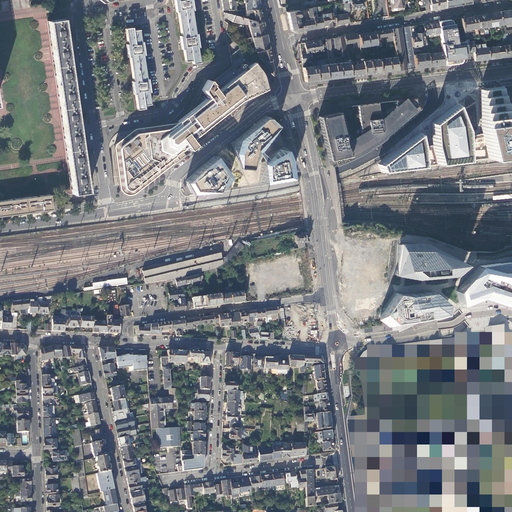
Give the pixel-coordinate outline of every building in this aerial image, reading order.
[(183,49),(185,61),(192,60),(192,63),(200,62),(197,47),(199,46),(197,37),(197,33),(195,34),(192,10),(193,9),(191,0),(173,0),(176,12),(178,12),(181,35),(179,35),(181,49),(183,49)] [(235,1),(234,0),(221,0),(222,2),(223,10),(235,10),(235,5),(236,5),(236,1),(235,1)] [(258,0),(257,0),(244,0),(244,3),(246,3),(246,10),(260,10),(258,0)] [(363,7),(361,0),(349,0),(350,6),(350,9),(363,7)] [(389,0),(391,11),(397,10),(403,10),(402,1),(405,1),(404,0),(389,0)] [(428,0),(419,0),(420,1),(422,1),(423,5),(424,5),(425,11),(430,10),(428,0)] [(444,8),(443,0),(428,0),(430,10),(444,8)] [(333,12),(335,26),(347,24),(346,17),(346,14),(344,13),(336,14),(335,8),(337,8),(336,3),(335,4),(332,4),(333,12)] [(314,29),(311,7),(307,8),(308,17),(309,17),(310,20),(303,21),(302,16),(298,17),(301,31),(314,29)] [(315,12),(314,7),(311,7),(314,29),(323,27),(322,25),(321,17),(316,17),(315,12)] [(511,23),(511,9),(498,12),(501,25),(502,34),(511,32),(511,29),(504,31),(504,27),(503,27),(503,25),(511,23)] [(261,13),(260,10),(246,10),(246,16),(250,16),(249,19),(255,21),(256,23),(263,22),(261,13)] [(298,14),(297,10),(287,11),(286,11),(287,20),(289,29),(291,31),(292,32),(294,32),(301,31),(298,17),(298,14)] [(335,26),(333,12),(321,14),(321,17),(322,25),(327,25),(327,27),(335,26)] [(497,25),(501,25),(498,12),(486,14),(488,26),(488,27),(497,26),(497,25)] [(247,19),(224,13),(225,17),(234,22),(241,24),(245,24),(248,25),(247,19)] [(488,26),(486,14),(474,16),(476,26),(479,26),(479,28),(488,26)] [(478,38),(476,26),(474,16),(460,18),(463,40),(467,40),(471,39),(472,39),(478,38)] [(72,194),(88,192),(87,185),(86,175),(81,143),(79,131),(74,92),(72,81),(67,49),(66,37),(63,18),(48,20),(72,194)] [(264,25),(263,22),(256,23),(255,21),(249,19),(247,19),(248,25),(251,37),(266,34),(264,25)] [(452,24),(451,19),(437,22),(439,36),(441,52),(443,65),(457,63),(458,63),(459,62),(460,61),(460,60),(460,59),(461,59),(466,58),(465,53),(463,41),(459,42),(456,42),(453,23),(452,24)] [(429,37),(439,36),(437,22),(422,24),(424,35),(428,35),(429,37)] [(410,37),(409,26),(391,29),(392,39),(394,49),(397,70),(414,68),(413,54),(412,47),(410,37)] [(135,94),(137,109),(144,108),(144,105),(151,104),(149,92),(150,92),(148,78),(147,79),(143,55),(145,55),(142,41),(141,41),(139,29),(133,30),(132,27),(125,28),(127,43),(126,43),(126,47),(128,57),(129,57),(133,80),(131,81),(132,87),(133,94),(135,94)] [(392,39),(391,29),(373,32),(374,38),(381,37),(381,38),(389,36),(389,39),(392,39)] [(375,44),(374,38),(373,32),(357,35),(359,47),(375,44)] [(511,56),(511,51),(511,44),(511,43),(511,36),(507,37),(508,43),(507,43),(507,45),(505,45),(505,39),(504,39),(504,36),(511,34),(511,32),(502,34),(502,35),(501,35),(501,40),(501,42),(501,45),(502,45),(504,57),(511,56)] [(420,45),(423,45),(421,33),(415,34),(415,37),(410,37),(412,47),(419,46),(419,45),(420,45)] [(267,38),(266,34),(251,37),(249,38),(246,38),(243,39),(248,45),(253,44),(253,45),(249,46),(252,49),(254,49),(255,52),(257,51),(269,48),(267,38)] [(359,47),(357,35),(343,37),(344,44),(352,43),(353,49),(354,48),(359,47)] [(346,56),(344,44),(343,37),(327,39),(324,40),(327,58),(329,58),(336,57),(346,56)] [(323,59),(321,40),(299,44),(300,54),(305,53),(305,54),(311,53),(312,61),(323,59)] [(472,49),(472,41),(467,42),(467,40),(463,40),(463,41),(465,53),(472,51),(473,52),(472,49)] [(134,194),(135,194),(175,162),(231,119),(262,94),(261,92),(266,90),(265,85),(264,78),(263,75),(262,73),(260,70),(259,68),(254,62),(253,63),(246,53),(234,41),(229,44),(233,67),(213,80),(210,78),(209,79),(210,80),(209,81),(208,80),(206,81),(202,90),(203,91),(193,108),(175,122),(172,123),(159,125),(135,128),(116,143),(114,145),(114,146),(114,148),(119,186),(119,187),(120,189),(121,190),(121,191),(122,192),(123,192),(124,193),(125,194),(126,194),(127,195),(130,195),(131,195),(132,195),(133,194),(134,194)] [(501,45),(501,42),(493,43),(493,47),(486,47),(488,59),(504,57),(502,45),(501,45)] [(414,68),(428,67),(426,51),(426,46),(425,44),(423,45),(420,45),(421,53),(413,54),(414,68)] [(473,52),(472,51),(472,53),(473,61),(488,59),(486,47),(484,48),(483,44),(480,44),(480,48),(478,48),(478,44),(474,45),(474,49),(472,49),(473,52)] [(270,53),(269,48),(257,51),(258,54),(255,54),(263,63),(264,63),(272,60),(270,53)] [(379,73),(397,70),(394,49),(390,50),(391,57),(380,59),(379,55),(377,55),(378,59),(379,73)] [(428,67),(443,65),(441,52),(429,54),(428,51),(426,51),(428,67)] [(305,54),(305,53),(300,54),(301,56),(301,63),(304,62),(312,61),(311,53),(305,54)] [(360,58),(360,54),(360,53),(354,54),(355,59),(358,58),(359,60),(357,61),(356,61),(353,62),(353,61),(350,62),(348,55),(346,56),(347,59),(347,61),(350,76),(363,75),(360,58)] [(363,75),(379,73),(378,59),(363,61),(362,57),(360,58),(363,75)] [(275,73),(272,60),(264,63),(273,76),(275,75),(275,73)] [(326,79),(324,64),(322,65),(322,63),(321,63),(320,61),(317,62),(318,65),(305,67),(304,62),(301,63),(305,82),(326,79)] [(350,76),(347,61),(324,64),(326,79),(350,76)] [(482,126),(490,158),(511,155),(511,123),(500,87),(482,90),(482,126)] [(327,161),(332,160),(334,167),(350,160),(363,153),(373,147),(381,142),(385,138),(419,109),(415,104),(414,98),(394,100),(395,108),(378,119),(376,102),(356,105),(360,136),(345,144),(338,112),(327,115),(317,117),(327,161)] [(433,143),(438,164),(470,160),(469,132),(458,104),(432,123),(433,143)] [(244,177),(248,185),(257,183),(292,178),(290,159),(284,146),(278,126),(266,116),(230,143),(237,166),(244,177)] [(378,163),(381,173),(425,167),(425,153),(420,132),(378,163)] [(229,184),(226,157),(218,154),(185,180),(191,193),(219,191),(229,184)] [(0,216),(52,210),(50,195),(47,196),(14,200),(11,200),(0,201),(0,216)] [(307,231),(306,231),(301,231),(301,234),(294,235),(295,240),(302,240),(302,242),(305,241),(308,240),(307,236),(307,231)] [(212,241),(213,247),(231,244),(230,238),(212,241)] [(232,259),(244,246),(238,242),(226,256),(227,256),(232,259)] [(423,243),(398,244),(397,246),(393,274),(403,276),(413,277),(423,277),(450,274),(452,274),(463,263),(423,243)] [(201,271),(225,266),(224,257),(222,250),(142,269),(144,284),(158,282),(166,280),(171,278),(184,275),(196,272),(201,271)] [(232,260),(232,259),(227,256),(224,257),(225,266),(229,265),(232,260)] [(456,291),(459,302),(470,298),(479,294),(483,293),(510,303),(511,302),(511,261),(478,266),(461,285),(456,291)] [(203,280),(201,271),(196,272),(197,275),(184,278),(186,284),(199,281),(203,280)] [(184,278),(184,275),(171,278),(172,281),(175,280),(175,282),(176,286),(186,284),(184,278)] [(106,281),(92,283),(93,287),(84,288),(84,290),(127,285),(126,278),(106,280),(106,281)] [(231,286),(228,286),(229,292),(230,304),(238,303),(243,302),(241,289),(240,289),(239,290),(239,292),(231,294),(231,289),(231,286)] [(184,302),(183,289),(167,291),(167,294),(168,295),(168,298),(173,297),(173,300),(174,300),(177,299),(178,303),(180,303),(180,304),(178,304),(174,305),(174,311),(179,311),(185,310),(184,302)] [(395,293),(378,319),(387,326),(393,325),(403,323),(426,318),(438,315),(446,313),(447,304),(431,291),(407,294),(395,293)] [(226,304),(230,304),(229,292),(228,293),(228,294),(220,295),(221,305),(226,304)] [(220,295),(220,294),(205,296),(206,307),(212,306),(221,305),(220,295)] [(196,308),(206,307),(205,296),(191,298),(192,301),(193,309),(196,308)] [(40,303),(40,298),(37,298),(37,303),(37,314),(48,314),(49,303),(40,303)] [(28,309),(29,300),(12,302),(11,305),(11,307),(11,311),(28,309)] [(126,317),(129,317),(128,306),(119,307),(120,318),(126,317)] [(278,318),(277,308),(269,309),(264,309),(265,318),(266,322),(268,322),(268,319),(270,318),(271,318),(271,319),(278,318)] [(79,328),(79,327),(79,309),(77,309),(77,311),(77,314),(77,316),(68,315),(68,314),(66,314),(66,327),(79,328)] [(265,318),(264,309),(259,310),(255,311),(256,319),(265,318)] [(256,319),(255,311),(250,311),(246,312),(247,322),(247,323),(251,322),(250,318),(253,317),(255,328),(257,328),(257,326),(257,322),(256,319)] [(64,331),(65,312),(62,312),(62,316),(62,319),(62,320),(52,320),(52,331),(57,331),(64,331)] [(92,328),(93,321),(93,312),(91,312),(91,317),(81,317),(81,327),(79,327),(79,328),(78,332),(82,332),(82,327),(92,328)] [(247,322),(246,312),(242,312),(239,313),(240,325),(242,339),(244,339),(245,339),(244,329),(242,330),(242,323),(247,322)] [(240,325),(239,313),(233,313),(228,314),(229,326),(240,325)] [(229,326),(228,314),(223,315),(217,316),(218,322),(219,327),(229,326)] [(111,316),(106,316),(106,322),(106,333),(111,333),(118,333),(119,321),(112,321),(111,320),(110,320),(111,316)] [(218,322),(217,316),(208,317),(199,318),(200,325),(208,324),(218,322)] [(11,329),(11,319),(11,318),(2,318),(2,329),(8,329),(11,329)] [(200,325),(199,318),(183,320),(185,329),(190,329),(192,328),(192,326),(200,325)] [(185,329),(183,320),(176,321),(170,322),(171,329),(172,336),(174,336),(173,331),(174,331),(180,330),(184,329),(185,329)] [(99,333),(106,333),(106,322),(93,321),(92,328),(92,332),(99,333)] [(171,329),(170,322),(166,322),(155,324),(150,324),(149,335),(158,335),(157,331),(162,331),(171,329)] [(149,335),(150,324),(141,326),(133,327),(133,334),(144,335),(149,335)] [(490,327),(487,328),(487,335),(497,334),(507,332),(505,325),(502,326),(496,326),(490,327)] [(259,339),(268,340),(267,334),(267,333),(260,333),(259,326),(257,326),(257,328),(259,339)] [(256,339),(259,339),(257,328),(255,328),(250,329),(250,330),(249,331),(248,331),(249,337),(256,336),(256,339)] [(0,344),(0,343),(0,353),(2,354),(2,355),(10,355),(10,347),(5,346),(5,344),(0,344)] [(19,344),(16,344),(16,355),(16,359),(21,359),(21,356),(26,356),(25,347),(22,345),(19,344)] [(464,345),(448,348),(456,405),(454,406),(455,411),(467,410),(467,405),(472,404),(472,403),(471,396),(464,345)] [(55,346),(52,346),(55,358),(59,357),(60,360),(62,359),(62,358),(60,346),(55,346)] [(67,346),(60,346),(62,358),(66,357),(66,359),(69,359),(69,357),(72,357),(71,353),(69,347),(67,346)] [(53,358),(51,347),(40,350),(41,362),(42,362),(42,361),(45,360),(45,362),(48,361),(48,359),(53,358)] [(76,347),(69,347),(71,353),(78,353),(78,367),(86,366),(83,348),(81,347),(76,347)] [(102,366),(108,364),(107,360),(110,359),(115,358),(115,357),(113,348),(104,348),(98,348),(102,366)] [(179,351),(172,351),(171,363),(186,363),(186,351),(179,351)] [(193,352),(187,351),(187,358),(199,358),(199,361),(201,361),(202,352),(193,352)] [(201,361),(201,363),(210,364),(210,352),(205,352),(202,352),(201,361)] [(255,354),(251,354),(251,357),(251,358),(254,358),(253,368),(261,368),(261,377),(263,377),(264,368),(262,368),(262,357),(256,357),(256,358),(255,358),(255,354)] [(131,355),(115,357),(115,358),(116,363),(117,368),(132,366),(132,356),(131,355)] [(294,355),(288,355),(287,362),(287,367),(299,367),(299,373),(303,372),(303,363),(302,356),(294,355)] [(132,366),(133,371),(136,371),(147,370),(146,359),(146,356),(135,356),(132,356),(132,366)] [(251,358),(251,357),(240,356),(239,369),(248,369),(248,372),(251,373),(251,358)] [(164,357),(160,358),(161,368),(162,368),(163,389),(168,389),(170,389),(170,388),(169,379),(168,367),(167,357),(164,357)] [(264,358),(264,368),(276,369),(276,361),(276,358),(264,358)] [(276,361),(276,369),(276,370),(280,370),(280,373),(284,373),(284,370),(287,371),(287,367),(287,362),(276,361)] [(116,375),(113,363),(111,364),(108,364),(102,366),(103,370),(105,378),(116,375)] [(323,370),(322,365),(312,367),(313,374),(310,374),(311,380),(315,380),(324,379),(323,370)] [(78,367),(73,368),(74,372),(77,372),(78,374),(88,372),(87,368),(86,366),(78,367)] [(88,372),(78,374),(77,374),(79,386),(84,385),(90,384),(89,377),(88,372)] [(53,375),(41,376),(41,383),(42,387),(55,387),(55,385),(53,385),(53,375)] [(201,377),(199,377),(199,389),(209,390),(209,385),(209,378),(201,377)] [(325,384),(324,379),(315,380),(317,393),(326,392),(325,384)] [(16,382),(15,382),(15,394),(27,394),(27,391),(27,388),(25,388),(24,385),(24,381),(16,382)] [(236,383),(224,382),(224,385),(224,390),(227,390),(236,391),(236,383)] [(92,393),(90,384),(84,385),(86,394),(92,393)] [(498,393),(497,385),(476,389),(477,395),(471,396),(472,403),(480,402),(495,400),(494,394),(498,393)] [(127,398),(129,398),(128,396),(124,397),(121,386),(110,388),(111,394),(113,401),(127,398)] [(56,394),(56,387),(55,387),(42,387),(42,393),(42,395),(52,394),(56,394)] [(170,389),(168,389),(168,398),(170,398),(171,409),(172,409),(177,409),(177,401),(176,388),(170,388),(170,389)] [(199,389),(196,389),(196,401),(208,401),(208,395),(209,390),(199,389)] [(242,391),(236,391),(227,390),(226,395),(226,402),(239,402),(243,402),(243,395),(242,393),(242,391)] [(495,402),(511,399),(511,391),(498,393),(494,394),(495,400),(495,402)] [(93,396),(92,393),(86,394),(78,396),(79,403),(94,400),(93,396)] [(326,394),(326,393),(315,395),(316,402),(318,401),(318,400),(327,399),(326,394)] [(27,394),(15,394),(16,403),(25,403),(25,400),(27,400),(27,398),(27,394)] [(52,394),(42,395),(42,398),(42,400),(45,400),(45,405),(53,405),(52,394)] [(127,398),(113,401),(113,404),(114,407),(111,408),(112,411),(129,408),(127,398)] [(162,398),(149,400),(151,430),(156,429),(157,448),(180,446),(178,427),(174,427),(163,428),(162,418),(161,410),(162,410),(171,409),(170,398),(168,398),(162,398)] [(327,403),(327,399),(318,400),(318,401),(316,402),(316,403),(318,403),(319,412),(328,411),(327,403)] [(95,407),(94,401),(85,403),(87,410),(88,414),(96,413),(95,407)] [(226,406),(226,414),(239,415),(240,409),(238,408),(239,402),(226,402),(226,406)] [(193,408),(193,412),(204,412),(205,408),(205,406),(203,406),(204,404),(190,403),(189,408),(193,408)] [(54,419),(53,406),(42,407),(43,415),(43,419),(54,419)] [(26,409),(26,407),(17,407),(13,407),(13,415),(16,415),(16,420),(28,420),(28,414),(27,409),(26,409)] [(445,410),(437,411),(438,421),(447,420),(447,418),(446,418),(445,410)] [(123,411),(112,413),(113,416),(114,421),(131,418),(130,411),(123,413),(123,411)] [(204,412),(193,412),(193,420),(203,420),(203,418),(204,418),(204,415),(204,412)] [(329,419),(328,412),(315,414),(317,430),(330,428),(329,419)] [(511,511),(511,412),(492,415),(482,417),(473,418),(465,424),(453,453),(452,453),(450,453),(449,456),(449,458),(451,459),(438,489),(438,492),(436,493),(435,484),(406,488),(405,487),(402,487),(396,443),(454,434),(458,424),(457,424),(382,434),(384,454),(387,453),(392,486),(392,488),(387,489),(390,510),(437,502),(436,498),(439,497),(450,511),(511,511)] [(96,413),(88,414),(89,422),(85,423),(85,427),(99,424),(97,417),(96,413)] [(226,414),(225,414),(225,418),(225,421),(229,421),(229,428),(230,428),(240,429),(240,415),(239,415),(226,414)] [(308,415),(304,415),(304,421),(304,431),(304,434),(307,433),(315,432),(314,431),(311,432),(311,431),(307,431),(306,421),(313,421),(313,414),(308,415)] [(58,422),(58,419),(54,419),(43,419),(43,424),(43,428),(54,427),(55,427),(55,422),(58,422)] [(28,420),(16,420),(17,433),(28,432),(28,425),(28,420)] [(125,421),(114,423),(114,424),(116,430),(128,427),(127,426),(126,427),(125,421)] [(192,431),(203,432),(204,427),(204,426),(203,426),(203,424),(191,423),(191,422),(187,421),(187,431),(192,431)] [(128,427),(116,430),(116,432),(117,437),(128,435),(128,436),(130,436),(135,435),(133,426),(128,427)] [(54,427),(43,428),(43,432),(44,437),(55,436),(54,427)] [(244,429),(240,429),(230,428),(230,433),(229,433),(229,434),(229,438),(239,439),(239,438),(244,438),(244,429)] [(81,445),(78,429),(72,430),(74,447),(81,445)] [(101,435),(100,430),(94,431),(95,434),(90,435),(91,443),(102,441),(101,435)] [(331,433),(331,430),(318,432),(319,434),(321,434),(321,438),(317,439),(317,440),(332,439),(331,433)] [(203,432),(192,431),(192,440),(202,440),(202,438),(203,438),(203,436),(203,432)] [(119,447),(129,445),(128,444),(132,443),(131,436),(130,437),(130,436),(128,436),(117,438),(119,445),(119,447)] [(366,436),(358,437),(359,448),(361,458),(365,489),(368,511),(376,510),(373,488),(366,436)] [(317,440),(317,443),(321,442),(323,452),(333,450),(332,444),(332,439),(317,440)] [(46,443),(44,443),(44,446),(44,449),(51,449),(55,449),(55,440),(45,440),(46,443)] [(102,441),(91,443),(90,443),(93,458),(95,458),(106,456),(104,448),(102,441)] [(206,442),(192,442),(191,451),(181,451),(181,455),(183,455),(189,455),(192,455),(203,455),(203,449),(203,445),(206,445),(206,442)] [(272,443),(272,448),(271,460),(274,460),(280,459),(280,444),(279,442),(272,443)] [(137,443),(129,445),(119,447),(121,456),(122,461),(134,459),(131,448),(138,446),(137,443)] [(290,458),(290,444),(286,444),(280,444),(280,459),(283,459),(290,458)] [(304,449),(304,444),(290,444),(290,458),(297,457),(304,456),(304,449)] [(83,460),(81,445),(74,447),(76,462),(82,461),(83,460)] [(242,455),(242,452),(242,449),(240,449),(240,451),(235,451),(234,453),(232,453),(232,447),(225,446),(225,449),(221,448),(221,450),(221,454),(232,455),(235,455),(242,455)] [(271,460),(272,448),(257,450),(259,462),(266,461),(271,460)] [(51,452),(51,449),(44,449),(44,453),(51,453),(52,462),(62,461),(62,451),(51,452)] [(242,457),(242,455),(235,455),(236,458),(232,458),(232,455),(221,454),(221,456),(221,460),(223,460),(223,461),(225,461),(225,462),(232,462),(232,465),(241,464),(242,457)] [(183,455),(181,455),(182,466),(182,471),(193,470),(201,469),(202,467),(203,455),(192,455),(192,460),(184,461),(183,455)] [(107,461),(106,456),(95,458),(96,464),(95,464),(96,468),(97,468),(98,473),(109,471),(107,461)] [(251,463),(256,462),(255,456),(242,457),(241,464),(251,463)] [(134,459),(122,461),(123,466),(124,467),(124,469),(140,466),(138,458),(134,459)] [(82,461),(76,462),(77,472),(78,476),(78,477),(78,478),(84,476),(82,461)] [(46,473),(45,473),(45,477),(45,479),(56,479),(56,466),(46,467),(46,473)] [(141,468),(141,466),(140,466),(124,469),(125,475),(126,477),(138,474),(137,471),(140,470),(140,468),(141,468)] [(22,467),(12,467),(12,469),(12,477),(17,476),(23,476),(23,470),(22,470),(22,467)] [(324,468),(324,469),(324,470),(325,478),(330,478),(331,480),(337,480),(336,472),(335,467),(324,468)] [(338,489),(338,486),(312,489),(312,479),(312,470),(311,470),(305,471),(305,488),(305,498),(311,498),(327,496),(339,494),(338,489)] [(111,479),(109,471),(98,473),(95,474),(99,492),(102,491),(113,489),(111,479)] [(305,488),(305,471),(301,472),(299,472),(300,479),(296,480),(296,484),(297,487),(297,488),(305,488)] [(296,480),(295,472),(290,473),(285,474),(286,483),(289,483),(294,482),(294,484),(296,484),(296,480)] [(139,479),(138,474),(126,477),(126,479),(127,485),(145,481),(145,477),(139,479)] [(283,485),(282,474),(277,475),(271,475),(272,486),(283,485)] [(272,486),(271,475),(265,476),(260,477),(261,487),(261,488),(272,486)] [(87,495),(84,476),(78,478),(80,493),(80,496),(87,495)] [(80,493),(78,478),(78,477),(71,478),(73,493),(80,493)] [(261,487),(260,477),(254,478),(248,478),(250,488),(261,487)] [(250,488),(248,478),(242,479),(242,483),(242,485),(241,486),(237,487),(238,497),(251,495),(250,488)] [(30,484),(30,479),(20,480),(20,490),(30,490),(30,484)] [(146,484),(145,481),(127,485),(129,490),(129,493),(141,490),(140,485),(146,484)] [(229,484),(229,481),(224,481),(220,482),(220,485),(222,497),(230,496),(229,484)] [(212,486),(212,483),(206,484),(201,484),(202,491),(202,495),(213,493),(212,486)] [(238,497),(237,487),(237,483),(233,484),(229,484),(230,496),(231,498),(233,498),(237,497),(238,497)] [(56,485),(46,485),(46,490),(46,494),(56,494),(56,485)] [(193,492),(192,485),(188,486),(183,486),(186,509),(191,508),(189,497),(193,496),(193,492)] [(214,498),(222,497),(220,485),(216,485),(212,486),(213,493),(214,498)] [(114,496),(113,489),(102,491),(106,506),(116,504),(114,496)] [(179,490),(175,490),(177,501),(184,501),(183,489),(179,490)] [(30,490),(20,490),(21,502),(23,502),(23,505),(31,505),(31,495),(30,490)] [(143,500),(141,490),(129,493),(130,498),(132,505),(143,502),(164,498),(163,495),(143,500)] [(177,501),(175,490),(171,491),(168,491),(170,502),(177,501)] [(339,497),(339,494),(327,496),(328,504),(336,503),(340,503),(339,497)] [(49,501),(46,501),(46,506),(58,506),(58,495),(48,496),(49,501)] [(143,502),(132,505),(132,508),(133,511),(139,511),(144,511),(143,502)] [(336,503),(328,504),(323,505),(324,511),(322,511),(332,511),(334,511),(337,511),(336,507),(336,503)]
